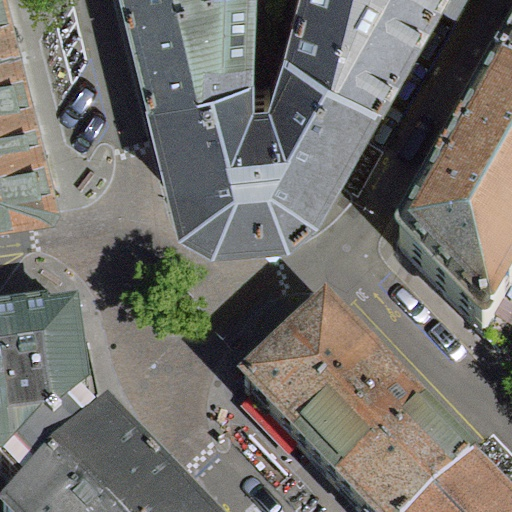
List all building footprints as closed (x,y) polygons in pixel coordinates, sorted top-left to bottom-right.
[(0,0),(0,34),(17,32),(9,0),(0,0)] [(134,0),(156,84),(251,60),(253,0),(134,0)] [(426,0),(299,0),(290,37),(379,85),(426,0)] [(0,204),(53,197),(57,190),(17,32),(0,34),(0,204)] [(379,85),(290,37),(274,89),(252,90),(251,60),(156,84),(186,207),(219,224),(292,218),(317,195),(379,85)] [(511,49),(497,76),(511,85),(511,49)] [(511,295),(511,85),(497,76),(400,248),(486,341),(490,335),(511,295)] [(511,335),(511,295),(490,335),(504,350),(511,335)] [(51,317),(0,324),(0,476),(26,503),(101,431),(84,411),(90,406),(80,320),(52,323),(51,317)] [(358,511),(432,511),(475,472),(328,318),(247,394),(358,511)] [(193,511),(109,423),(101,431),(26,503),(16,511),(193,511)] [(511,511),(475,472),(432,511),(511,511)]
